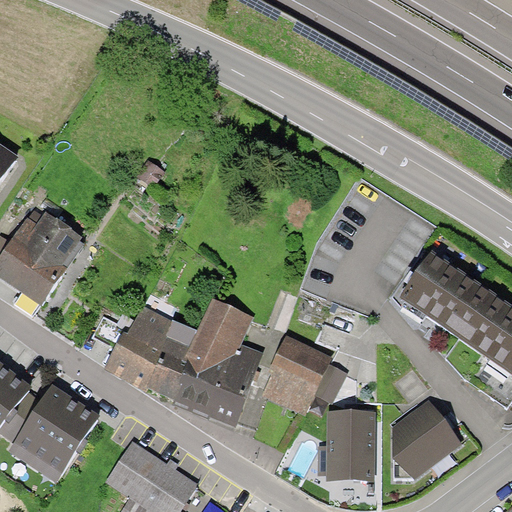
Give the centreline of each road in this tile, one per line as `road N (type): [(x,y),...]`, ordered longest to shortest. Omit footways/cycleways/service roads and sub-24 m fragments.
road 1 (tertiary): [(83,0),(274,88),(511,228)]
road 2 (residential): [(0,311),(157,426),(302,511)]
road 3 (motorway): [(330,0),(511,108)]
